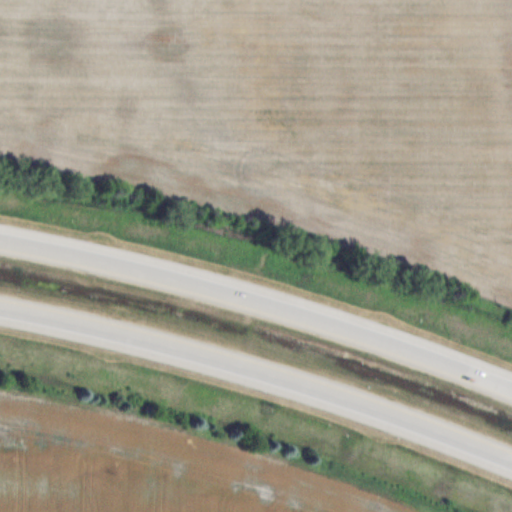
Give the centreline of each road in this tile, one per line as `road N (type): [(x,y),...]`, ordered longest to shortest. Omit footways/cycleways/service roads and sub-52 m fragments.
road 1 (motorway): [(0,308),(249,369),(511,461)]
road 2 (motorway): [(511,389),(291,312),(0,241)]
